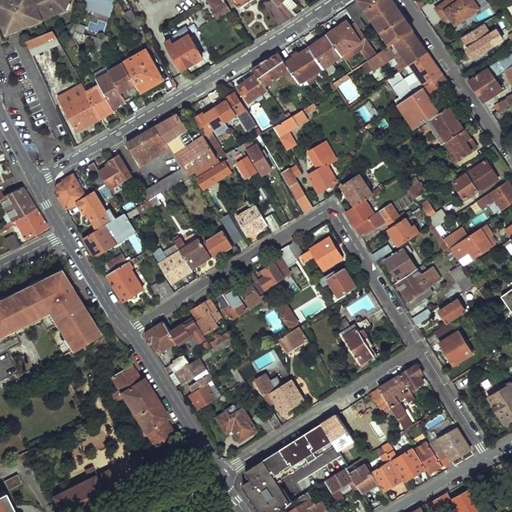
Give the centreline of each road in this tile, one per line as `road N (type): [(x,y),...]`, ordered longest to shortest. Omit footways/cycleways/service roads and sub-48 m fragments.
road 1 (residential): [(129,332),(331,209),(422,349)]
road 2 (residential): [(35,182),(335,0)]
road 3 (residential): [(422,349),(217,477)]
road 4 (residential): [(511,155),(404,0)]
road 5 (residential): [(217,477),(129,332)]
road 6 (residential): [(422,349),(486,456)]
